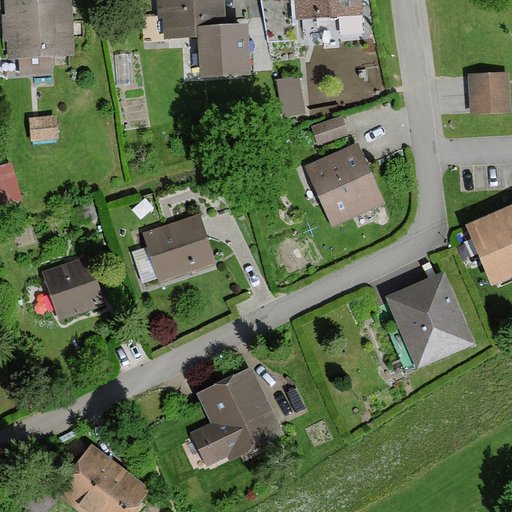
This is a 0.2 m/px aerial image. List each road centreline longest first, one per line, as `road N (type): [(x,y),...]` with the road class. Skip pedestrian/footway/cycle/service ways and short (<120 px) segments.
road 1 (residential): [(424,156),(430,227),(409,250),(0,446)]
road 2 (residential): [(404,0),(424,156)]
